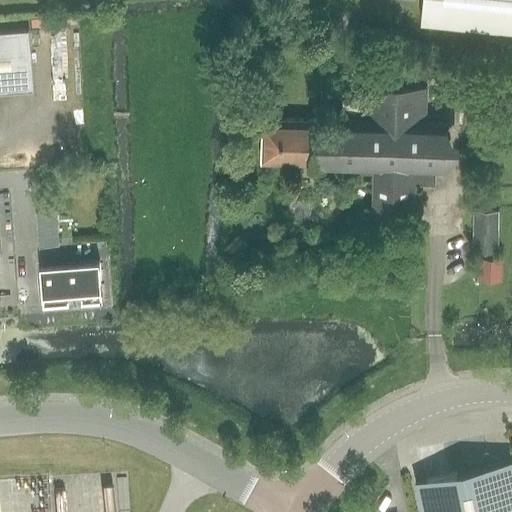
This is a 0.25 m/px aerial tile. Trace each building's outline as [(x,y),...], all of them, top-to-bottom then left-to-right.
[(511,30),(511,0),(423,0),(421,21),(511,30)] [(0,91),(34,89),(29,28),(0,30),(0,91)] [(367,120),(368,86),(343,85),(342,119),(367,120)] [(367,120),(342,119),(315,118),(315,119),(264,118),(263,162),(313,163),(313,164),(376,166),(374,215),(413,216),(414,184),(436,185),(436,167),(446,168),(448,122),(426,122),(427,87),(368,86),(367,120)] [(39,247),(59,245),(56,209),(36,211),(39,247)] [(498,254),(499,212),(475,211),(473,253),(498,254)] [(234,241),(227,248),(236,257),(243,250),(234,241)] [(503,281),(503,259),(479,258),(478,280),(503,281)] [(44,306),(103,301),(100,261),(41,266),(44,306)] [(511,511),(511,459),(416,479),(422,511),(511,511)]
